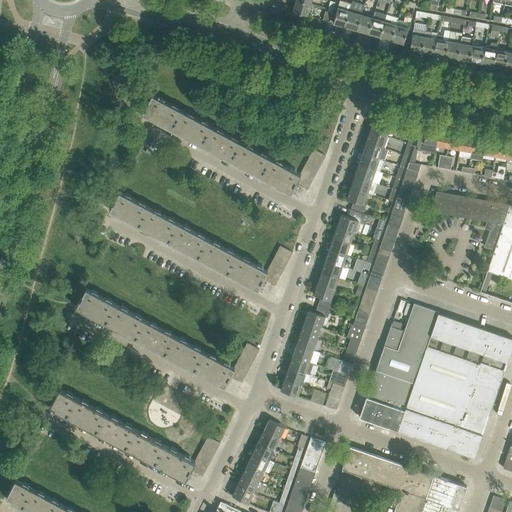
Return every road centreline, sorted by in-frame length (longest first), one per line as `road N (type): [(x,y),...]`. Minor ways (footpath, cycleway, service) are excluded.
road 1 (tertiary): [(0,279),(74,8)]
road 2 (residential): [(317,217),(139,122)]
road 3 (residential): [(282,313),(105,219)]
road 4 (residential): [(247,410),(71,317)]
road 5 (residential): [(392,278),(429,177),(511,190)]
road 6 (residential): [(204,501),(46,417)]
road 7 (tertiary): [(39,0),(0,158)]
road 8 (residential): [(342,429),(392,278)]
road 9 (residential): [(485,477),(342,429)]
road 10 (residential): [(511,107),(365,76)]
road 11 (residential): [(317,217),(365,76)]
road 12 (residential): [(84,3),(227,31)]
road 13 (residential): [(365,76),(237,32)]
road 14 (residential): [(511,319),(392,278)]
